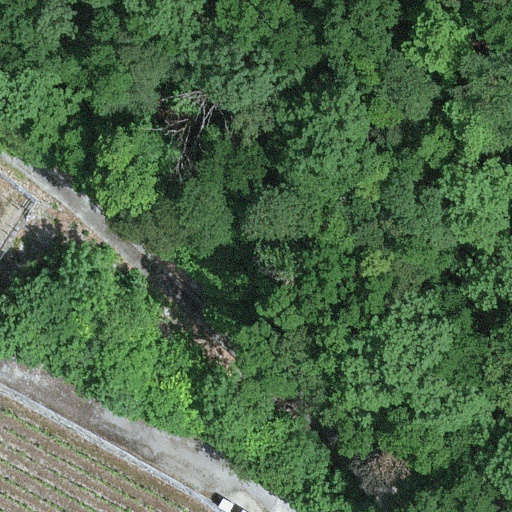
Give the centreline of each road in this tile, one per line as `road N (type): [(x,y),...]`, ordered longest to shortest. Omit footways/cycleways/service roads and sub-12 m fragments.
road 1 (track): [(272,511),(0,370)]
road 2 (track): [(0,306),(65,191),(0,134)]
